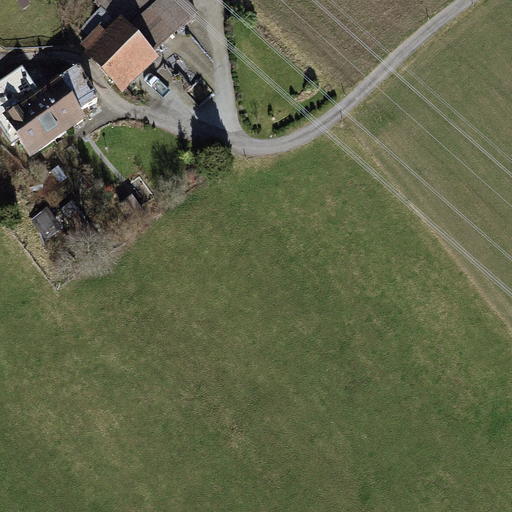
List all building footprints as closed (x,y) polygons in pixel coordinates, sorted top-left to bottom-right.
[(98,0),(96,3),(101,8),(80,28),(87,37),(79,45),(124,95),(161,61),(156,57),(200,14),(187,0),(98,0)] [(66,137),(39,92),(23,67),(0,82),(0,129),(11,146),(19,142),(31,162),(66,137)] [(60,79),(39,92),(66,137),(88,123),(82,114),(102,102),(80,68),(61,80),(60,79)] [(59,188),(46,169),(38,175),(52,193),(59,188)] [(146,216),(132,197),(116,209),(130,228),(146,216)] [(74,225),(59,205),(49,212),(47,209),(31,222),(44,242),(74,225)]
